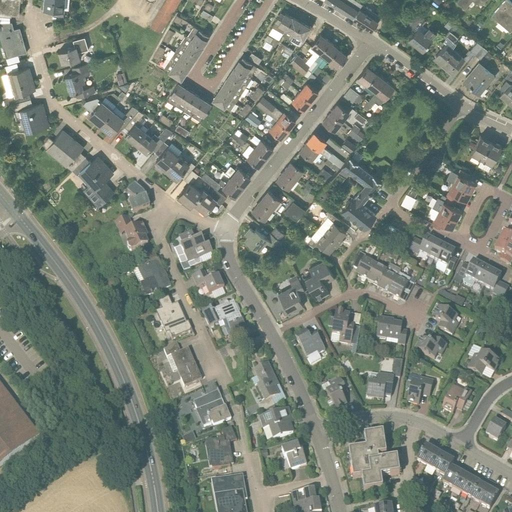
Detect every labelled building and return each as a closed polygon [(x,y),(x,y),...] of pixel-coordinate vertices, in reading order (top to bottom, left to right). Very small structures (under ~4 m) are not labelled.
[(0,0),(0,14),(11,16),(11,15),(18,15),(20,1),(19,1),(19,0),(0,0)] [(56,9),(55,15),(63,16),(63,0),(44,0),(44,8),(56,9)] [(161,34),(180,0),(167,0),(151,28),(161,34)] [(359,9),(362,5),(353,0),(324,0),(333,5),(343,12),(353,19),(357,12),(359,9)] [(458,0),(456,2),(464,9),(472,0),(478,0),(483,4),(486,0),(458,0)] [(511,3),(508,0),(504,0),(491,16),(498,22),(500,20),(511,30),(511,29),(511,10),(510,8),(511,5),(511,3)] [(204,8),(210,11),(213,6),(207,2),(204,8)] [(448,2),(442,3),(444,11),(450,9),(448,2)] [(426,13),(431,7),(425,3),(421,8),(426,13)] [(353,19),(372,31),(372,30),(377,22),(373,18),(376,14),(365,7),(362,12),(359,9),(357,12),(353,19)] [(272,27),(283,33),(292,17),(285,13),(284,14),(280,12),(275,21),(276,21),(272,27)] [(406,26),(411,30),(423,17),(417,12),(406,26)] [(182,18),(177,15),(174,21),(179,24),(182,18)] [(282,35),(290,40),(301,22),(292,17),(283,33),(282,35)] [(450,19),(445,25),(450,29),(455,23),(450,19)] [(14,29),(12,22),(0,22),(0,35),(6,58),(27,52),(20,28),(14,29)] [(301,22),(291,40),(299,44),(310,27),(301,22)] [(194,26),(187,36),(202,46),(207,39),(205,38),(208,35),(194,26)] [(429,27),(424,34),(418,29),(408,40),(422,52),(426,47),(427,47),(432,41),(431,40),(437,33),(429,27)] [(166,35),(171,38),(175,32),(169,29),(166,35)] [(303,75),(320,53),(329,41),(320,34),(311,45),(316,49),(306,62),(297,54),(289,64),(303,75)] [(168,43),(171,38),(166,35),(163,40),(168,43)] [(186,35),(180,43),(197,55),(203,47),(186,35)] [(269,44),(272,38),(268,35),(264,41),(266,42),(269,44)] [(58,51),(62,62),(70,60),(71,62),(80,59),(78,53),(88,50),(85,37),(73,40),(75,46),(58,51)] [(278,41),(272,38),(269,44),(275,47),(278,41)] [(329,60),(338,48),(329,41),(320,53),(329,60)] [(470,51),(475,55),(482,46),(477,42),(470,51)] [(197,55),(180,43),(174,52),(175,52),(192,63),(197,55)] [(284,52),(287,46),(281,43),(278,49),(284,52)] [(445,43),(436,56),(448,65),(445,68),(452,73),(463,58),(445,43)] [(156,52),(162,55),(165,49),(160,46),(156,52)] [(293,50),(287,46),(284,52),(289,55),(293,50)] [(482,46),(475,55),(480,59),(488,50),(482,46)] [(347,55),(338,48),(329,60),(338,67),(347,55)] [(484,55),(490,59),(493,55),(488,50),(484,55)] [(192,63),(175,52),(169,59),(187,71),(192,63)] [(258,64),(262,59),(251,52),(248,57),(258,64)] [(239,60),(236,65),(251,75),(257,66),(243,57),(241,61),(239,60)] [(187,71),(170,59),(164,68),(181,79),(187,71)] [(469,86),(477,92),(482,85),(484,87),(494,76),(479,63),(463,81),(464,82),(465,82),(469,86)] [(77,91),(79,97),(94,92),(92,86),(86,88),(82,76),(89,74),(88,70),(86,64),(73,67),(74,73),(66,76),(71,93),(77,91)] [(234,67),(230,73),(247,85),(252,78),(250,77),(251,75),(236,65),(235,67),(234,67)] [(322,69),(318,66),(313,71),(317,75),(322,69)] [(358,78),(367,85),(376,73),(367,66),(358,78)] [(28,68),(28,67),(9,72),(15,95),(3,99),(5,106),(11,104),(31,99),(29,92),(35,90),(32,79),(28,80),(25,69),(28,68)] [(303,75),(312,83),(317,78),(307,70),(303,75)] [(283,72),(280,76),(290,84),(294,80),(283,72)] [(124,83),(127,82),(124,73),(121,73),(116,74),(119,85),(124,84),(124,83)] [(247,85),(230,73),(224,82),(241,94),(247,85)] [(326,82),(331,76),(327,73),(322,79),(326,82)] [(376,73),(367,85),(376,92),(385,80),(376,73)] [(273,78),(268,74),(264,79),(269,83),(273,78)] [(287,89),(290,84),(280,76),(276,80),(287,89)] [(394,87),(385,80),(376,92),(385,99),(394,87)] [(505,91),(500,96),(507,102),(508,100),(511,103),(511,85),(506,81),(501,88),(505,91)] [(178,82),(167,100),(175,105),(186,88),(178,82)] [(241,94),(224,82),(218,91),(236,103),(241,94)] [(299,92),(311,101),(318,92),(307,82),(299,92)] [(128,83),(119,85),(126,91),(131,85),(128,83)] [(258,87),(254,92),(259,96),(263,91),(258,87)] [(350,87),(343,96),(352,103),(355,100),(359,94),(350,87)] [(195,93),(186,88),(175,105),(183,111),(195,93)] [(126,94),(122,91),(118,96),(122,99),(126,94)] [(218,91),(212,100),(230,111),(236,103),(218,91)] [(254,92),(250,97),(255,101),(259,96),(254,92)] [(292,101),(304,110),(311,101),(299,92),(292,101)] [(183,111),(192,116),(203,98),(195,93),(183,111)] [(359,94),(355,100),(359,103),(363,97),(359,94)] [(263,96),(261,98),(256,104),(262,108),(267,113),(268,113),(277,120),(288,129),(296,120),(284,111),(283,112),(263,96)] [(97,98),(86,101),(83,104),(92,112),(89,115),(100,125),(112,110),(97,98)] [(211,104),(203,98),(192,116),(200,121),(211,104)] [(31,99),(11,104),(14,112),(21,109),(28,132),(48,127),(41,103),(32,105),(31,99)] [(372,104),(368,101),(364,107),(368,110),(372,104)] [(379,110),(382,104),(377,101),(374,107),(379,110)] [(247,103),(243,108),(248,112),(252,107),(247,103)] [(330,112),(342,121),(349,113),(337,103),(330,112)] [(119,125),(123,128),(139,109),(133,106),(125,114),(115,106),(112,110),(100,125),(111,134),(119,125)] [(244,117),(248,112),(243,108),(239,113),(244,117)] [(134,144),(135,145),(146,132),(140,127),(143,123),(139,120),(144,113),(139,109),(123,128),(122,129),(123,129),(125,127),(129,130),(125,135),(135,143),(134,144)] [(330,112),(323,121),(334,131),(342,121),(330,112)] [(251,113),(245,119),(256,128),(262,122),(251,113)] [(270,129),(281,138),(288,129),(277,120),(268,113),(266,115),(269,117),(268,120),(273,124),(270,129)] [(354,117),(363,124),(366,119),(358,113),(354,117)] [(159,119),(164,123),(167,117),(162,114),(159,119)] [(173,121),(167,117),(164,123),(170,126),(173,121)] [(180,133),(184,128),(179,124),(175,130),(180,133)] [(354,125),(351,129),(361,137),(362,136),(364,133),(360,130),(360,129),(354,125)] [(146,132),(135,145),(136,145),(137,144),(147,152),(150,148),(155,152),(154,152),(164,141),(172,131),(166,127),(158,136),(155,133),(152,137),(146,132)] [(189,131),(184,128),(180,133),(186,137),(189,131)] [(361,137),(351,129),(348,133),(352,137),(359,142),(363,137),(362,136),(361,137)] [(72,170),(85,157),(80,152),(82,149),(68,137),(69,135),(62,130),(53,140),(49,137),(42,144),(47,148),(46,149),(53,154),(52,156),(66,167),(67,166),(72,170)] [(326,141),(314,132),(307,141),(318,150),(318,151),(324,155),(328,151),(322,146),(326,141)] [(239,137),(245,141),(248,137),(243,133),(239,137)] [(491,142),(480,136),(476,144),(473,149),(470,154),(481,160),(482,160),(491,142)] [(242,145),(245,141),(239,137),(236,141),(242,145)] [(356,146),(349,140),(347,138),(341,146),(350,153),(356,146)] [(266,158),(273,149),(261,139),(254,148),(266,158)] [(156,161),(166,170),(178,156),(168,147),(169,145),(164,141),(154,152),(159,156),(156,161)] [(307,141),(300,150),(311,159),(318,151),(318,150),(307,141)] [(491,165),(492,165),(501,147),(491,142),(482,160),(481,160),(479,166),(488,171),(491,165)] [(266,158),(254,148),(247,158),(258,167),(266,158)] [(331,154),(328,158),(334,162),(337,158),(331,154)] [(89,194),(94,201),(108,188),(103,182),(113,174),(97,156),(90,162),(85,157),(72,170),(76,174),(79,171),(95,189),(89,194)] [(188,164),(178,156),(166,170),(177,179),(179,175),(184,179),(192,170),(195,166),(190,162),(188,164)] [(362,188),(370,195),(381,181),(350,156),(341,166),(350,172),(365,185),(362,188)] [(324,162),(333,169),(337,172),(340,168),(340,167),(334,162),(328,158),(324,162)] [(284,170),(295,180),(303,171),(291,161),(284,170)] [(501,174),(504,168),(498,165),(495,171),(501,174)] [(242,187),(250,177),(238,168),(231,177),(242,187)] [(318,174),(328,182),(333,176),(329,173),(323,168),(318,174)] [(453,183),(471,192),(475,183),(467,179),(470,174),(460,169),(453,183)] [(190,205),(193,202),(193,201),(201,192),(191,183),(198,175),(192,170),(184,179),(189,183),(179,195),(190,205)] [(284,170),(277,179),(288,189),(295,180),(284,170)] [(201,177),(215,188),(217,190),(221,185),(235,197),(242,187),(231,177),(226,183),(221,179),(218,183),(205,172),(201,177)] [(408,194),(415,197),(419,189),(421,190),(425,188),(426,186),(419,182),(416,187),(413,186),(411,190),(410,189),(408,194)] [(308,183),(305,187),(310,192),(314,187),(308,183)] [(453,183),(446,196),(456,201),(458,197),(466,201),(471,192),(453,183)] [(305,187),(301,191),(307,196),(310,192),(305,187)] [(108,188),(94,200),(99,206),(113,192),(108,188)] [(144,194),(143,193),(138,189),(136,191),(133,188),(127,194),(135,201),(133,202),(133,203),(129,204),(134,214),(150,207),(145,196),(144,194)] [(203,189),(201,192),(193,201),(193,202),(206,212),(216,200),(221,204),(227,198),(217,190),(215,188),(210,194),(203,189)] [(370,195),(362,188),(351,202),(348,200),(346,203),(348,205),(343,212),(364,228),(375,215),(362,204),(370,195)] [(325,189),(317,198),(327,206),(335,196),(325,189)] [(260,200),(272,209),(280,200),(268,190),(260,200)] [(410,209),(415,198),(407,194),(401,204),(410,209)] [(439,211),(439,210),(457,219),(461,211),(453,206),(456,201),(446,196),(443,195),(439,201),(437,202),(434,206),(435,209),(439,211)] [(260,200),(252,210),(264,219),(272,209),(260,200)] [(297,221),(301,216),(289,206),(285,211),(297,221)] [(457,219),(439,210),(439,211),(432,224),(441,229),(444,224),(452,228),(457,219)] [(343,222),(331,212),(327,217),(319,227),(339,243),(342,240),(340,238),(346,232),(339,227),(343,222)] [(147,236),(142,225),(133,229),(128,217),(115,223),(119,230),(123,229),(130,243),(128,244),(127,246),(129,250),(131,251),(148,244),(144,237),(147,236)] [(266,241),(275,247),(280,241),(280,240),(270,232),(266,237),(256,228),(254,230),(250,226),(244,233),(247,235),(244,239),(258,250),(266,241)] [(275,226),(270,232),(280,240),(285,235),(275,226)] [(308,235),(304,239),(319,252),(322,248),(329,253),(334,246),(336,247),(339,243),(319,227),(311,237),(308,235)] [(182,249),(177,251),(180,257),(205,245),(202,238),(195,241),(191,233),(179,239),(183,247),(181,248),(182,249)] [(511,235),(511,237),(504,233),(499,241),(511,248),(511,235)] [(427,238),(423,244),(420,249),(409,244),(407,249),(418,255),(419,253),(428,257),(436,243),(427,238)] [(409,244),(420,249),(423,244),(412,238),(409,244)] [(511,259),(511,248),(499,241),(494,250),(502,255),(500,259),(510,264),(511,259)] [(436,243),(428,257),(438,262),(445,247),(436,243)] [(212,252),(209,244),(184,255),(188,263),(194,260),(197,266),(202,263),(200,258),(212,252)] [(455,252),(445,247),(438,262),(447,267),(446,269),(451,272),(457,261),(452,259),(455,252)] [(170,287),(154,252),(141,258),(145,267),(140,269),(138,266),(131,269),(139,286),(145,298),(170,287)] [(356,275),(367,281),(375,265),(364,259),(366,257),(360,254),(353,268),(358,270),(356,275)] [(322,281),(333,275),(325,260),(309,269),(312,275),(305,279),(316,299),(329,292),(322,281)] [(464,265),(459,276),(464,279),(463,280),(464,283),(472,287),(475,281),(482,267),(473,262),(470,268),(464,265)] [(386,271),(375,265),(367,281),(378,287),(386,271)] [(475,281),(484,286),(492,271),(482,267),(475,281)] [(388,294),(397,279),(386,273),(387,271),(386,271),(378,287),(377,288),(388,294)] [(492,293),(498,296),(503,285),(498,283),(501,276),(492,271),(484,286),(493,291),(492,293)] [(192,278),(197,288),(205,285),(209,295),(224,288),(224,287),(223,288),(218,277),(219,276),(218,276),(208,281),(204,273),(192,278)] [(288,279),(291,284),(294,289),(279,296),(288,312),(294,309),(295,311),(303,306),(298,297),(301,296),(299,293),(305,290),(296,275),(288,279)] [(404,293),(409,295),(414,285),(409,282),(408,285),(397,279),(388,294),(399,300),(404,293)] [(509,288),(503,285),(498,296),(503,299),(509,288)] [(445,292),(443,292),(440,293),(438,295),(453,302),(455,298),(450,296),(447,294),(445,292)] [(459,297),(456,303),(465,308),(468,302),(459,297)] [(173,307),(168,298),(158,302),(163,312),(160,313),(172,340),(192,331),(188,322),(186,323),(183,316),(180,317),(175,306),(173,307)] [(235,335),(246,330),(238,313),(240,312),(237,305),(233,306),(231,303),(228,304),(228,303),(227,303),(227,302),(226,302),(226,303),(225,303),(224,303),(224,304),(224,305),(224,306),(212,312),(211,309),(202,313),(205,318),(213,315),(216,322),(208,326),(209,329),(218,325),(217,322),(227,318),(235,335)] [(444,324),(441,330),(452,336),(458,325),(455,323),(458,318),(438,307),(432,318),(444,324)] [(336,312),(332,335),(340,336),(339,344),(351,346),(354,328),(348,326),(350,314),(336,312)] [(390,320),(379,319),(376,338),(386,339),(387,337),(398,339),(397,344),(405,346),(407,332),(401,331),(402,324),(389,322),(390,320)] [(325,351),(316,335),(310,338),(306,331),(295,337),(307,358),(311,365),(321,359),(319,354),(325,351)] [(316,335),(321,343),(325,340),(320,333),(316,335)] [(421,339),(415,349),(434,360),(437,355),(441,357),(447,346),(435,339),(432,345),(421,339)] [(177,371),(180,379),(184,387),(202,380),(195,364),(192,366),(186,351),(189,350),(188,349),(180,352),(177,345),(164,350),(167,358),(173,372),(177,371)] [(494,373),(500,362),(481,352),(478,358),(475,356),(468,369),(482,377),(486,369),(494,373)] [(402,362),(395,360),(394,360),(392,372),(393,375),(393,378),(394,378),(400,379),(402,362)] [(268,364),(254,371),(261,386),(258,388),(265,403),(258,406),(245,411),(249,418),(261,413),(275,406),(271,399),(279,396),(275,388),(278,386),(268,364)] [(391,398),(394,378),(393,378),(378,375),(377,383),(369,382),(366,398),(383,401),(384,397),(391,398)] [(330,389),(325,391),(336,411),(347,405),(341,394),(346,391),(352,388),(348,379),(342,383),(340,379),(329,385),(330,389)] [(407,402),(419,405),(422,393),(430,395),(433,382),(419,379),(418,383),(412,381),(407,402)] [(0,466),(39,436),(0,385),(0,466)] [(463,410),(471,393),(464,389),(463,392),(453,387),(442,409),(453,414),(457,407),(463,410)] [(213,427),(231,419),(225,407),(220,394),(209,399),(208,396),(193,402),(204,427),(212,423),(213,427)] [(293,423),(288,410),(260,420),(263,431),(269,429),(273,440),(293,433),(290,424),(293,423)] [(511,414),(505,410),(501,415),(511,422),(511,414)] [(485,435),(497,442),(506,428),(494,421),(485,435)] [(237,441),(231,429),(222,432),(223,439),(217,440),(217,442),(207,444),(212,470),(230,467),(230,466),(233,465),(232,458),(231,458),(229,448),(230,448),(229,445),(237,441)] [(186,445),(196,440),(193,433),(183,437),(186,445)] [(366,448),(348,451),(353,479),(362,478),(364,492),(383,489),(381,478),(399,475),(397,459),(384,461),(383,455),(386,455),(383,433),(364,436),(366,448)] [(286,458),(290,470),(306,465),(302,451),(300,451),(297,445),(281,450),(284,459),(286,458)] [(425,446),(417,461),(426,466),(435,451),(425,446)] [(444,457),(435,451),(426,466),(436,472),(444,457)] [(454,462),(444,457),(436,472),(445,477),(451,468),(454,462)] [(460,473),(451,468),(445,477),(445,478),(442,483),(452,488),(460,473)] [(461,493),(470,478),(460,473),(452,488),(461,493)] [(245,492),(243,483),(233,485),(232,478),(216,481),(217,488),(215,489),(219,511),(246,511),(244,501),(243,501),(242,493),(245,492)] [(470,478),(461,493),(471,499),(479,484),(470,478)] [(480,504),(489,489),(479,484),(471,499),(480,504)] [(480,504),(490,510),(498,495),(489,489),(480,504)] [(320,511),(319,501),(316,501),(314,490),(295,494),(298,511),(320,511)] [(450,500),(447,505),(453,508),(456,503),(450,500)]
